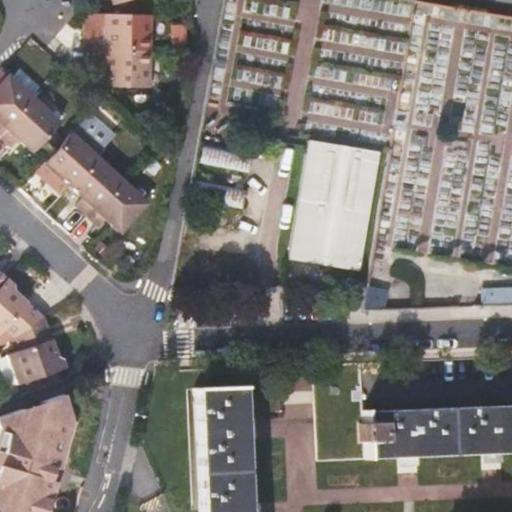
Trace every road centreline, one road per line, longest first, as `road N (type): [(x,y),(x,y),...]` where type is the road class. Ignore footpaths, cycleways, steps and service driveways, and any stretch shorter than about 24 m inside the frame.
road 1 (residential): [(129,344),(511,330)]
road 2 (residential): [(129,344),(161,271),(206,38),(202,0)]
road 3 (residential): [(0,203),(104,305),(129,344)]
road 4 (residential): [(102,511),(129,344)]
